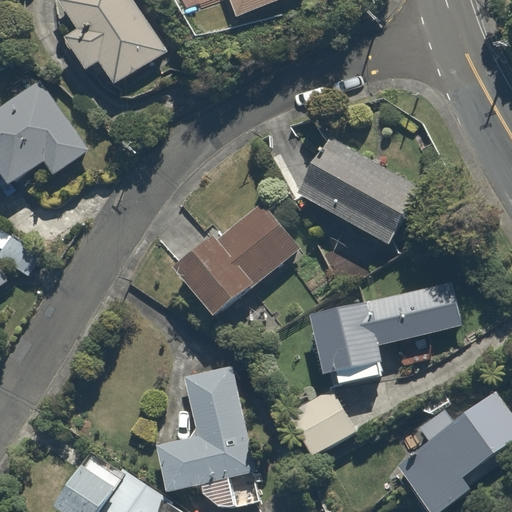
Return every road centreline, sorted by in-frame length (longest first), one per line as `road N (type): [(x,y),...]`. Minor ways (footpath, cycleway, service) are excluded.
road 1 (residential): [(452,27),(281,91),(199,144),(165,179),(0,413)]
road 2 (tertiary): [(452,27),(511,153)]
